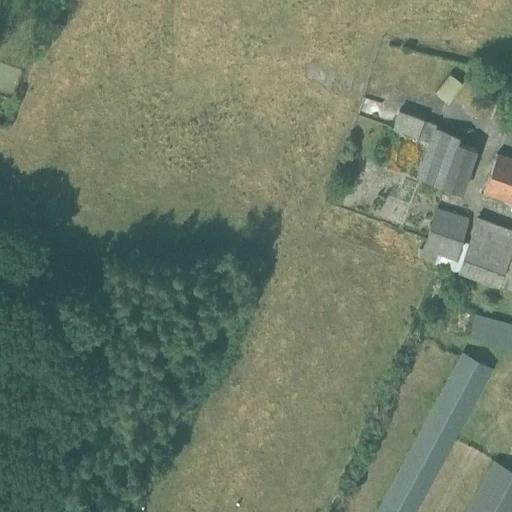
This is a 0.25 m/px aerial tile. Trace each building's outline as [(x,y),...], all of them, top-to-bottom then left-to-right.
[(435,92),(445,102),(460,82),(451,73),(435,92)] [(511,107),(497,103),(491,120),(511,128),(511,107)] [(392,128),(429,141),(416,177),(462,193),(478,149),(458,142),(460,136),(436,126),(437,124),(399,109),(392,128)] [(483,192),(511,202),(511,207),(511,210),(511,157),(498,152),(483,192)] [(498,287),(511,290),(511,228),(477,216),(468,243),(463,241),(470,217),(435,206),(422,248),(420,247),(417,255),(458,272),(498,287)] [(511,346),(511,322),(476,313),(470,336),(511,346)] [(462,350),(375,511),(415,511),(494,367),(462,350)] [(511,511),(511,468),(494,459),(465,511),(511,511)]
